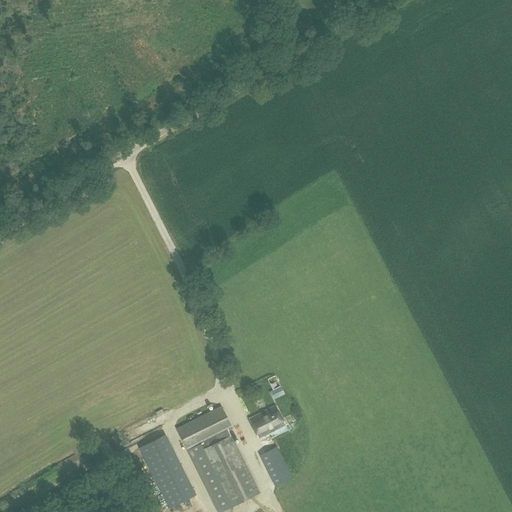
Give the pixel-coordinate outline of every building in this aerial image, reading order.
[(275,377),(267,380),(273,391),(271,392),(274,400),(284,395),(275,377)] [(285,425),(275,405),(249,419),(259,438),(285,425)] [(218,511),(221,511),(259,493),(228,430),(232,428),(221,406),(177,429),(218,511)] [(175,455),(165,435),(149,443),(159,463),(175,455)] [(159,463),(149,443),(140,448),(170,508),(195,495),(175,455),(159,463)] [(291,478),(276,448),(261,456),(276,486),(291,478)]
